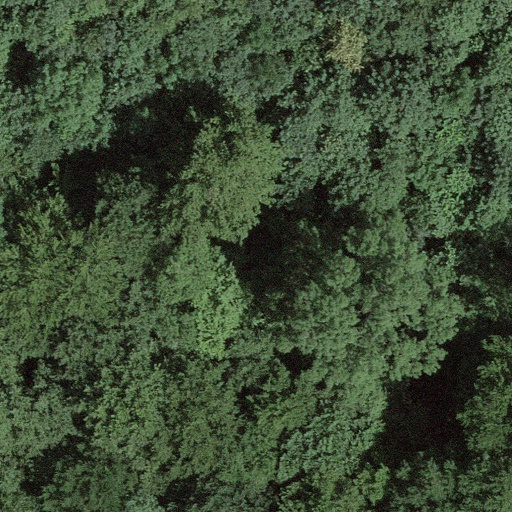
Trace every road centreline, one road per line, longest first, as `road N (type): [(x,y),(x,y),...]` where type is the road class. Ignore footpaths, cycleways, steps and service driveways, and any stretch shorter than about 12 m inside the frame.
road 1 (track): [(405,387),(324,253),(145,156),(0,123)]
road 2 (track): [(511,187),(145,156)]
road 3 (track): [(511,297),(405,387)]
road 4 (track): [(405,387),(392,511)]
